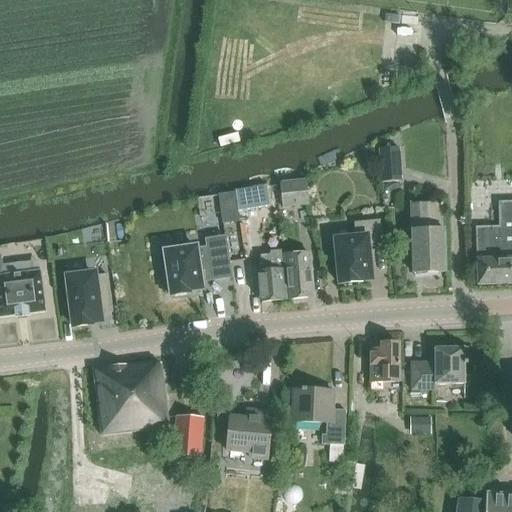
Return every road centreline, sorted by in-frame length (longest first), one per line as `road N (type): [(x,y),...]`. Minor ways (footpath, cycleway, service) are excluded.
road 1 (tertiary): [(0,364),(297,326),(511,310)]
road 2 (unknown): [(441,119),(466,314)]
